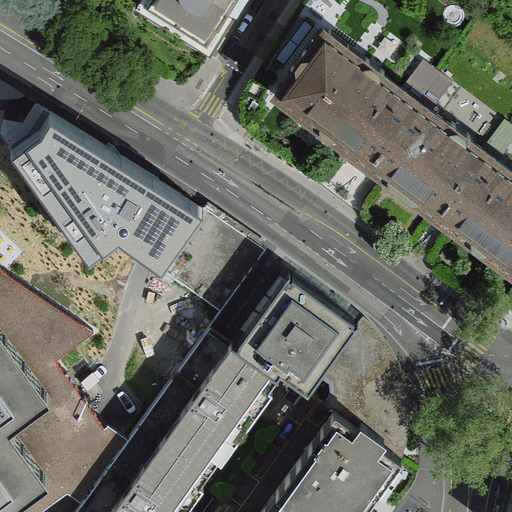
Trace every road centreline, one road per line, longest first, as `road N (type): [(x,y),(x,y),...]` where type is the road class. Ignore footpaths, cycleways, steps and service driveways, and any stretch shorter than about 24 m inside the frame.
road 1 (tertiary): [(366,268),(430,357),(457,449),(461,511)]
road 2 (secondary): [(0,34),(185,148)]
road 3 (secondary): [(185,148),(366,268)]
road 4 (secondary): [(366,268),(511,372)]
road 5 (residential): [(185,148),(278,0)]
